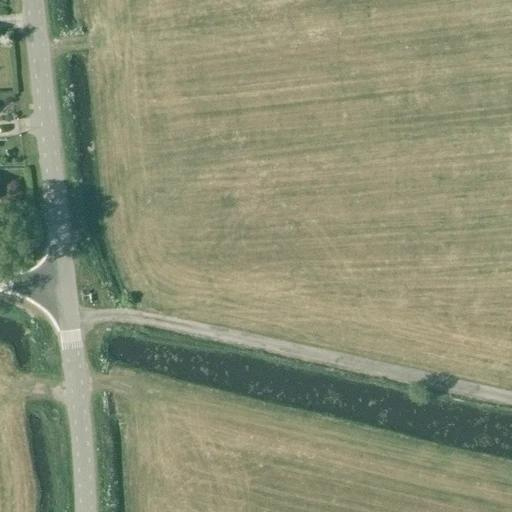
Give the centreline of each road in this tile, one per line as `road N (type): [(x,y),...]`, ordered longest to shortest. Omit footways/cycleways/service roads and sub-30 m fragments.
road 1 (tertiary): [(63,287),(34,0)]
road 2 (tertiary): [(85,511),(63,287)]
